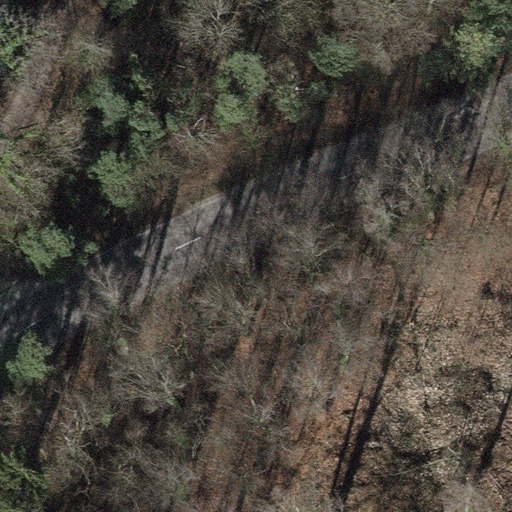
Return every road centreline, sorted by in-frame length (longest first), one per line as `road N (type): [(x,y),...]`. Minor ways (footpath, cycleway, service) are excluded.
road 1 (tertiary): [(0,318),(511,92)]
road 2 (track): [(0,242),(13,144),(58,30),(86,0)]
